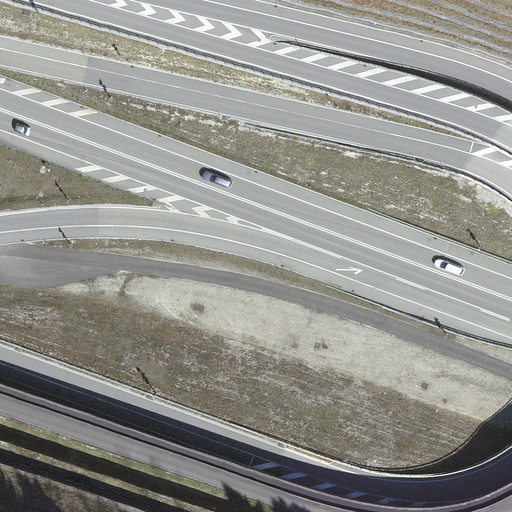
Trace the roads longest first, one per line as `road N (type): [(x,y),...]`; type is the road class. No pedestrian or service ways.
road 1 (trunk): [(0,357),(358,485),(449,491),(511,466)]
road 2 (trunk): [(511,181),(437,148),(0,53)]
road 3 (trunk): [(0,409),(306,511),(511,510)]
road 4 (trunk): [(511,134),(67,0)]
road 5 (trunk): [(0,108),(379,249)]
road 6 (trunk): [(0,226),(159,221),(379,249)]
road 7 (trunk): [(511,91),(411,55),(181,0)]
road 8 (track): [(0,406),(325,511)]
road 9 (trunk): [(379,249),(511,299)]
